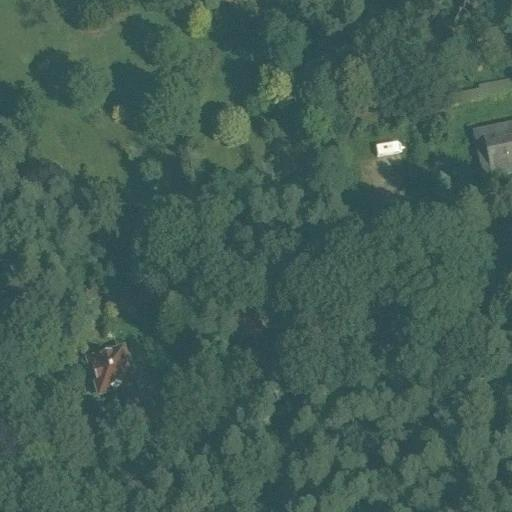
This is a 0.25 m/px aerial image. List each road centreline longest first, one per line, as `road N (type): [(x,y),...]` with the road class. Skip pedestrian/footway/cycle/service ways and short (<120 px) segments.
road 1 (track): [(58,473),(454,316)]
road 2 (unclassified): [(70,511),(0,294)]
